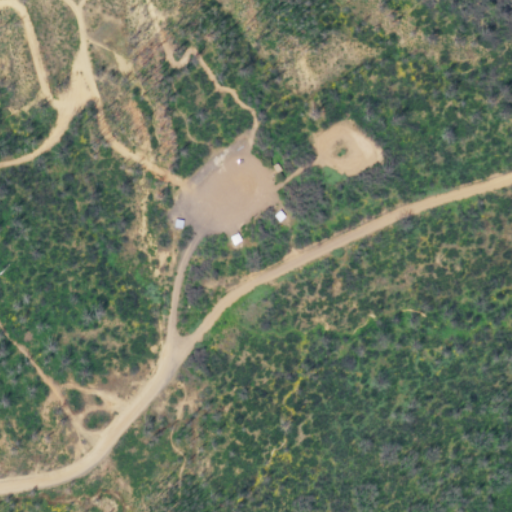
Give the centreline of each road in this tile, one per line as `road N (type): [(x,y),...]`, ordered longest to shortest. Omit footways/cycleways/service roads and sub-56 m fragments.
road 1 (residential): [(511,178),(412,210),(248,287),(170,367)]
road 2 (track): [(250,139),(252,115),(231,93),(216,91),(192,52),(174,67),(162,61),(144,0),(81,3),(76,13)]
road 3 (track): [(66,0),(78,19),(105,136),(182,186)]
road 4 (track): [(103,452),(0,326)]
road 5 (track): [(0,8),(21,10),(54,102),(70,107),(93,95)]
